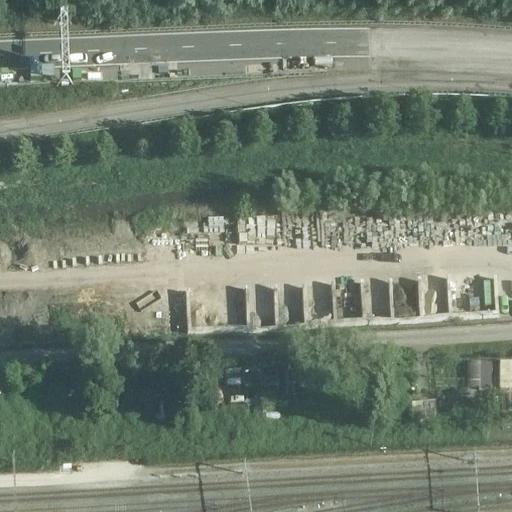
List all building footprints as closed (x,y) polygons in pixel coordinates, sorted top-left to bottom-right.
[(511,363),(494,364),(495,393),(511,392),(511,363)] [(490,365),(467,364),(467,391),(489,392),(490,365)] [(404,365),(387,365),(387,375),(391,375),(391,388),(409,388),(412,388),(412,373),(404,374),(404,365)] [(299,369),(287,369),(287,375),(284,375),(284,386),(299,386),(299,369)] [(188,389),(190,428),(246,426),(246,425),(264,424),(263,395),(278,395),(278,373),(274,373),(242,374),(243,391),(244,391),(244,408),(221,409),(221,411),(218,411),(212,412),(209,387),(204,387),(203,377),(192,378),(193,388),(188,389)] [(309,374),(303,374),(303,393),(316,392),(315,373),(309,373),(309,374)] [(411,418),(412,420),(433,418),(433,417),(432,405),(411,407),(411,418)]
